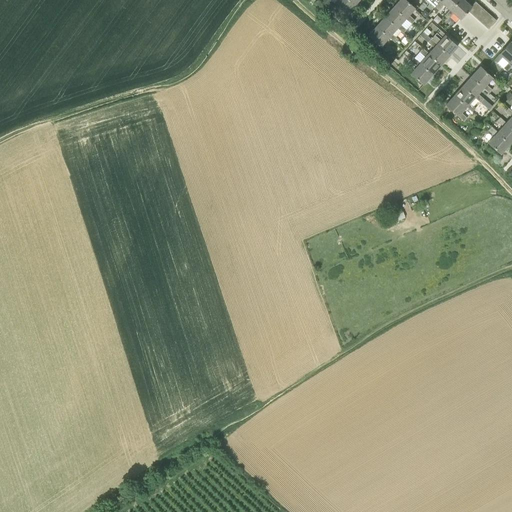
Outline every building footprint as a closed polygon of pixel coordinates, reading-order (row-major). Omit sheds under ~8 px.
[(346,15),(355,5),(349,0),(336,0),(333,3),(346,15)] [(399,0),(393,7),(406,18),(412,23),(415,20),(409,15),(415,8),(406,0),(399,0)] [(444,5),(450,10),(458,0),(441,0),(435,7),(439,10),(444,5)] [(460,19),(468,10),(471,6),(464,0),(458,0),(450,10),(445,15),(448,18),(453,13),(460,19)] [(468,10),(473,15),(481,6),(476,2),(472,6),(468,10)] [(473,15),(478,20),(486,11),(481,6),(473,15)] [(385,16),(401,31),(403,33),(406,29),(401,24),(406,18),(393,7),(385,16)] [(425,10),(421,14),(426,18),(429,14),(425,10)] [(478,20),(483,24),(491,16),(486,11),(478,20)] [(376,26),(389,37),(395,42),(398,39),(396,37),(401,31),(385,16),(376,26)] [(483,24),(488,29),(496,21),(491,16),(483,24)] [(380,46),(386,51),(389,48),(384,43),(389,37),(376,26),(368,35),(380,46)] [(450,55),(458,46),(445,35),(446,34),(440,29),(436,33),(442,38),(440,40),(435,35),(431,38),(450,55)] [(441,65),(450,55),(431,38),(431,39),(428,42),(434,47),(428,53),(441,65)] [(502,57),(508,62),(511,58),(511,42),(511,41),(500,54),(499,53),(494,59),(497,63),(502,57)] [(433,74),(441,65),(428,53),(423,48),(420,51),(425,56),(420,62),(433,74)] [(424,84),(433,74),(420,62),(414,58),(412,61),(417,66),(411,73),(424,84)] [(511,65),(511,58),(508,62),(503,68),(507,71),(511,65)] [(472,75),(484,88),(489,93),(493,89),(487,84),(493,77),(480,66),(472,75)] [(463,85),(475,97),(481,102),(484,99),(479,94),(484,88),(472,75),(463,85)] [(454,95),(467,107),(472,112),(476,108),(470,103),(475,97),(463,85),(454,95)] [(458,115),(464,121),(467,117),(462,112),(467,107),(454,95),(446,104),(458,115)] [(511,141),(511,128),(506,122),(500,116),(497,121),(502,126),(497,131),(510,144),(511,141)] [(501,154),(510,144),(497,131),(492,126),(488,130),(495,135),(488,142),(501,154)] [(388,210),(393,222),(405,217),(402,211),(400,212),(397,206),(388,210)]
